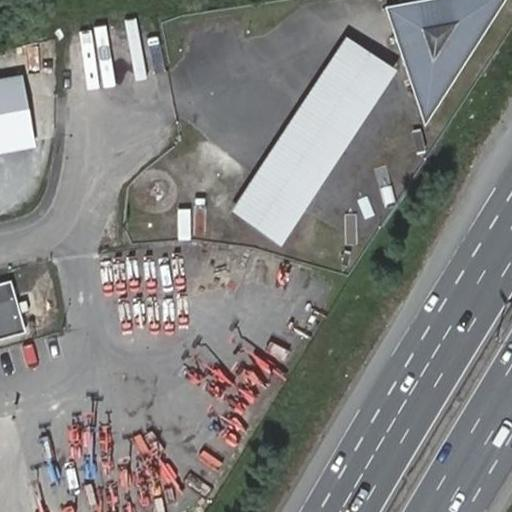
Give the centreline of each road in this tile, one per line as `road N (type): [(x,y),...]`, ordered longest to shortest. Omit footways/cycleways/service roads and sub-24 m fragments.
road 1 (motorway): [(511,244),(350,511)]
road 2 (residential): [(116,103),(54,235),(0,252)]
road 3 (motorway): [(434,511),(511,384)]
